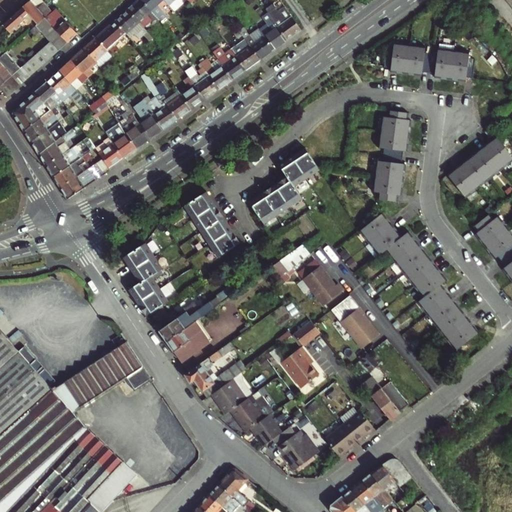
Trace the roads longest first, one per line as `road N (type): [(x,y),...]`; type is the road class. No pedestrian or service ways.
road 1 (residential): [(511,319),(432,214),(439,103),(342,98),(230,194)]
road 2 (tertiary): [(74,234),(136,199),(415,0)]
road 3 (tertiary): [(381,0),(161,162),(61,214)]
road 4 (residential): [(74,234),(187,404),(232,447)]
road 5 (residential): [(391,438),(511,342)]
